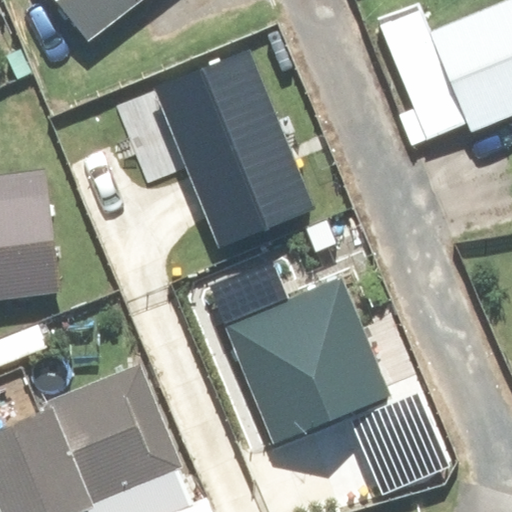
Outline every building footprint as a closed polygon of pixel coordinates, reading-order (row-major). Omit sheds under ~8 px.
[(154,0),(43,0),(83,53),(154,0)] [(511,3),(427,38),(467,137),(511,119),(511,3)] [(45,182),(0,186),(0,307),(56,302),(45,182)] [(350,200),(300,222),(320,268),(370,246),(350,200)] [(342,282),(222,330),(269,447),(389,399),(342,282)] [(47,416),(0,434),(0,511),(89,511),(181,475),(138,368),(43,406),(47,416)]
